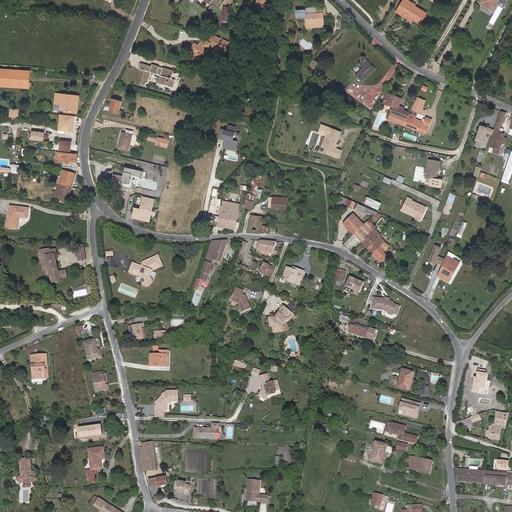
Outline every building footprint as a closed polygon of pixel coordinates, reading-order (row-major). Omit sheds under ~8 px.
[(409,16),(414,20),(420,23),(426,13),(415,6),(416,5),(407,0),(404,0),(397,12),(407,18),(409,16)] [(493,10),(494,8),(492,7),(491,8),(483,3),(484,2),(482,0),(481,3),(484,4),(490,8),(493,10)] [(226,23),(229,8),(224,7),(220,21),(219,25),(224,27),(226,23)] [(323,25),(323,14),(325,13),(325,8),(315,8),(315,14),(306,14),(306,10),(296,10),(296,17),(306,17),(307,26),(323,25)] [(220,42),(221,39),(212,35),(209,42),(207,41),(206,44),(201,42),(199,46),(196,45),(194,46),(192,51),(193,53),(195,54),(194,57),(192,55),(189,61),(195,64),(199,55),(205,58),(210,46),(226,53),(228,48),(227,47),(229,42),(224,40),(223,43),(220,42)] [(362,60),(352,71),(363,81),(375,68),(372,65),(371,66),(365,61),(365,60),(366,60),(366,59),(366,58),(365,58),(365,57),(364,57),(363,57),(362,57),(362,58),(361,58),(361,59),(361,60),(362,60)] [(169,86),(173,71),(163,68),(163,70),(158,69),(159,67),(152,65),(151,67),(141,64),(139,69),(145,71),(141,84),(145,86),(146,83),(148,84),(151,73),(160,75),(158,83),(169,86)] [(30,72),(0,69),(0,86),(14,87),(29,88),(30,72)] [(399,106),(402,99),(387,93),(384,103),(393,107),(391,112),(390,113),(402,118),(400,124),(404,126),(409,114),(410,113),(403,110),(404,108),(399,106)] [(74,112),(76,97),(59,95),(59,105),(64,105),(67,105),(66,111),(74,112)] [(420,113),(425,101),(417,98),(412,110),(420,113)] [(118,114),(121,102),(113,99),(110,111),(118,114)] [(19,110),(11,109),(10,117),(18,118),(19,110)] [(501,111),(496,127),(500,128),(505,113),(501,111)] [(402,118),(390,113),(390,114),(386,113),(385,117),(388,118),(388,119),(400,124),(402,118)] [(404,126),(427,134),(432,120),(426,118),(424,123),(416,120),(417,117),(409,114),(404,126)] [(74,117),(61,115),(59,130),(72,131),(74,117)] [(225,139),(223,148),(236,151),(238,140),(233,139),(236,125),(228,124),(227,129),(221,128),(218,138),(225,139)] [(484,143),(488,133),(493,135),(494,130),(481,126),(476,141),(484,143)] [(500,128),(496,127),(490,147),(494,148),(493,153),(502,156),(503,154),(499,152),(505,134),(499,132),(500,128)] [(324,152),(337,158),(340,150),(335,148),(334,146),(340,132),(330,128),(325,140),(328,142),(326,148),(324,152)] [(128,151),(133,132),(127,130),(126,134),(123,133),(119,148),(128,151)] [(44,133),(32,132),(32,139),(48,141),(48,136),(44,135),(44,133)] [(167,147),(169,141),(158,138),(157,145),(167,147)] [(70,151),(71,142),(61,141),(60,150),(70,151)] [(502,182),(509,184),(511,173),(511,151),(511,152),(502,182)] [(77,162),(77,155),(57,153),(56,160),(62,160),(62,158),(67,158),(67,161),(77,162)] [(437,171),(438,170),(440,162),(429,160),(426,178),(437,180),(438,175),(436,173),(437,171)] [(122,175),(114,173),(112,180),(129,184),(132,175),(142,177),(144,171),(125,166),(122,175)] [(63,171),(59,184),(71,188),(75,174),(63,171)] [(71,188),(59,184),(57,192),(50,190),(48,195),(67,201),(71,188)] [(247,200),(246,200),(244,207),(252,209),(254,202),(253,202),(255,197),(248,195),(247,200)] [(373,215),(376,212),(339,195),(335,207),(341,209),(342,203),(345,204),(367,214),(368,213),(373,215)] [(149,222),(155,200),(144,197),(141,210),(135,208),(133,218),(149,222)] [(286,198),(282,198),(277,197),(272,197),(272,208),(285,209),(286,198)] [(379,209),(382,202),(367,197),(365,204),(379,209)] [(415,205),(417,202),(411,200),(412,199),(408,197),(402,209),(415,215),(417,215),(422,217),(426,208),(419,205),(417,206),(416,206),(415,205)] [(234,230),(240,205),(225,202),(224,207),(222,207),(218,227),(234,230)] [(27,208),(9,206),(6,228),(17,229),(18,217),(26,218),(27,208)] [(376,221),(382,214),(376,212),(373,215),(368,220),(370,223),(374,219),(376,221)] [(354,234),(364,225),(353,214),(344,223),(350,230),(351,228),(354,231),(353,232),(354,234)] [(247,233),(260,234),(262,225),(265,226),(267,218),(251,215),(247,233)] [(354,234),(362,242),(372,233),(375,230),(372,226),(372,224),(370,223),(368,220),(364,225),(354,234)] [(463,220),(456,240),(460,241),(468,222),(463,220)] [(372,233),(378,239),(380,235),(377,232),(378,231),(376,229),(375,230),(372,233)] [(362,242),(368,248),(378,239),(372,233),(362,242)] [(349,249),(357,240),(353,236),(343,245),(349,249)] [(378,239),(368,248),(373,253),(384,242),(385,241),(380,236),(378,239)] [(261,240),(260,242),(258,248),(258,249),(272,254),(276,255),(277,252),(273,250),(276,242),(261,240)] [(220,262),(227,241),(213,241),(200,279),(206,281),(208,275),(209,275),(212,264),(211,263),(213,259),(220,262)] [(247,244),(243,242),(238,253),(242,255),(247,244)] [(384,252),(390,245),(384,242),(373,253),(377,257),(379,259),(382,262),(388,256),(384,252)] [(438,263),(441,257),(438,256),(442,247),(436,245),(430,259),(431,261),(436,264),(438,263)] [(84,255),(83,248),(76,249),(77,256),(84,255)] [(54,269),(53,260),(54,260),(53,254),(55,254),(54,249),(49,250),(46,250),(46,249),(39,250),(40,256),(42,256),(43,262),(45,261),(46,270),(50,269),(51,278),(57,277),(57,275),(62,274),(61,271),(56,272),(56,268),(54,269)] [(271,257),(272,254),(258,249),(257,252),(271,257)] [(152,270),(163,266),(158,255),(143,262),(144,263),(143,266),(142,266),(133,262),(129,272),(140,276),(139,276),(142,283),(152,279),(150,276),(152,270)] [(459,262),(447,255),(445,259),(443,263),(447,265),(440,277),(449,282),(459,262)] [(271,274),(274,267),(264,263),(261,270),(271,274)] [(447,265),(443,263),(442,264),(437,275),(440,277),(447,265)] [(299,285),(303,274),(292,270),(287,268),(282,279),(299,285)] [(65,270),(61,271),(62,274),(57,275),(57,277),(51,278),(52,282),(58,281),(57,278),(65,276),(65,270)] [(343,281),(345,272),(338,270),(336,279),(343,281)] [(360,293),(364,283),(350,277),(346,286),(360,293)] [(245,297),(246,296),(245,295),(243,295),(242,294),(244,291),(236,287),(232,297),(231,300),(239,303),(243,312),(251,309),(248,300),(246,299),(245,297)] [(387,300),(386,300),(374,297),(373,309),(383,311),(383,310),(388,312),(388,313),(393,316),(394,315),(395,314),(398,306),(394,304),(393,303),(390,301),(388,301),(388,302),(387,301),(387,300)] [(291,312),(285,307),(281,313),(280,312),(278,315),(279,316),(278,317),(276,317),(270,318),(271,326),(274,326),(276,326),(277,332),(284,331),(283,325),(287,321),(286,318),(291,312)] [(295,315),(291,312),(286,318),(287,321),(288,319),(290,321),(295,315)] [(143,338),(141,325),(133,326),(135,339),(143,338)] [(372,340),(376,330),(369,328),(369,330),(351,325),(349,332),(372,340)] [(94,339),(84,341),(89,359),(101,356),(100,349),(97,350),(94,339)] [(165,357),(168,357),(169,350),(160,350),(160,354),(150,354),(150,366),(155,366),(155,363),(165,363),(165,357)] [(35,356),(36,379),(46,378),(46,376),(46,370),(47,369),(46,355),(35,356)] [(168,366),(168,357),(165,357),(165,363),(155,363),(155,366),(168,366)] [(438,372),(439,368),(421,363),(420,366),(423,366),(422,367),(438,372)] [(414,372),(403,369),(397,387),(409,390),(414,372)] [(104,374),(93,377),(96,392),(109,389),(108,385),(106,386),(104,374)] [(263,390),(262,390),(259,395),(266,399),(268,395),(270,392),(275,391),(280,389),(277,381),(270,383),(268,374),(260,377),(264,388),(263,390)] [(167,406),(172,401),(178,401),(179,391),(168,391),(166,393),(164,395),(157,401),(157,406),(156,406),(156,410),(163,410),(167,410),(167,406)] [(404,411),(403,414),(417,418),(422,403),(401,396),(397,409),(404,411)] [(470,416),(472,422),(482,419),(480,412),(470,416)] [(506,415),(497,413),(495,425),(492,424),(490,439),(499,441),(501,428),(504,428),(505,422),(506,415)] [(219,433),(219,423),(212,423),(212,428),(194,427),(194,437),(216,438),(216,433),(219,433)] [(405,433),(403,432),(404,426),(393,423),(390,432),(397,434),(396,437),(416,442),(418,436),(405,433)] [(143,471),(155,469),(152,442),(142,444),(143,447),(140,448),(143,471)] [(382,464),(387,445),(376,442),(371,461),(382,464)] [(397,449),(406,451),(407,444),(399,443),(397,449)] [(105,456),(103,447),(89,449),(91,470),(86,470),(87,479),(97,477),(96,469),(102,468),(100,459),(100,457),(105,456)] [(429,474),(432,461),(410,457),(407,469),(405,468),(404,472),(408,473),(409,469),(429,474)] [(26,459),(20,459),(21,475),(16,479),(20,485),(24,482),(31,481),(34,483),(37,476),(32,474),(30,460),(26,460),(26,459)] [(457,481),(484,483),(486,471),(458,469),(457,481)] [(507,478),(507,474),(499,473),(499,472),(486,471),(484,483),(506,485),(507,478)] [(167,484),(166,477),(149,480),(152,495),(158,494),(157,487),(167,484)] [(259,495),(261,481),(249,480),(248,489),(248,492),(247,501),(268,503),(268,496),(259,495)] [(377,498),(382,499),(383,494),(374,492),(371,504),(375,505),(377,498)] [(118,511),(115,510),(115,508),(100,498),(96,504),(100,506),(99,507),(103,510),(106,511),(118,511)]
